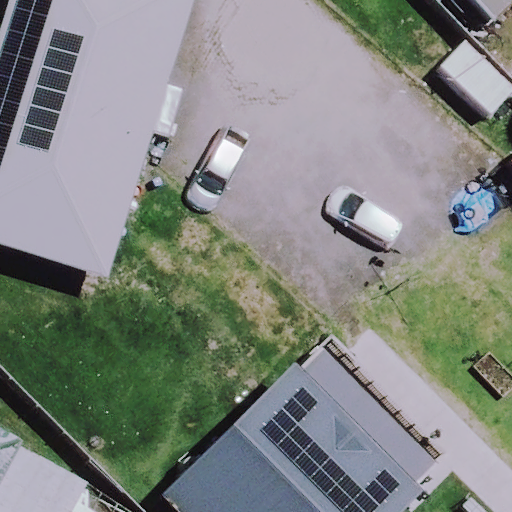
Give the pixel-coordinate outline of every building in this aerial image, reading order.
[(189,0),(4,0),(0,13),(0,259),(96,290),(189,0)] [(466,0),(485,17),(501,0),(466,0)] [(308,319),(276,265),(196,313),(228,367),(308,319)] [(275,377),(145,504),(152,511),(393,511),(404,502),(396,494),(422,468),(310,355),(281,383),(275,377)] [(103,511),(0,454),(0,511),(103,511)]
